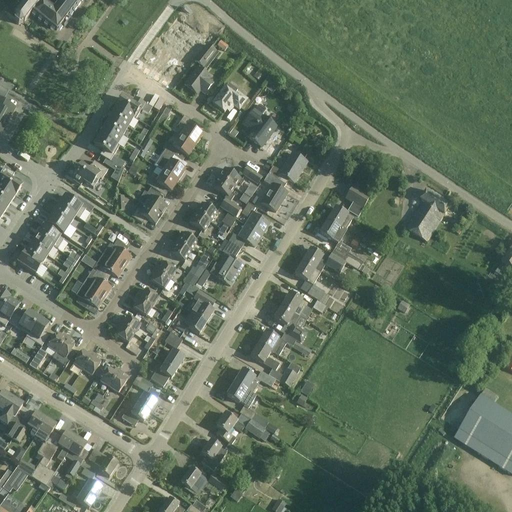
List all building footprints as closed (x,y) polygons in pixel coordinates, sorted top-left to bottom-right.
[(14,0),(16,1),(5,16),(17,25),(22,23),(23,22),(23,23),(31,13),(56,31),(79,0),(14,0)] [(177,50),(192,31),(184,25),(184,26),(178,21),(167,35),(165,37),(168,40),(164,45),(170,49),(172,46),(177,50)] [(194,56),(205,42),(200,38),(199,37),(199,36),(192,31),(177,50),(182,54),(180,57),(186,61),(190,56),(192,58),(194,56)] [(195,63),(203,69),(216,52),(208,46),(195,63)] [(165,66),(157,59),(156,59),(156,60),(154,63),(154,62),(153,63),(154,63),(161,69),(162,69),(162,70),(165,66),(165,65),(165,66)] [(174,72),(166,66),(165,66),(166,66),(165,66),(162,70),(171,76),(171,77),(172,76),(171,76),(172,75),(174,73),(174,72)] [(210,78),(198,69),(185,87),(186,86),(197,94),(196,95),(197,96),(200,91),(205,95),(213,85),(208,81),(210,78)] [(256,78),(261,81),(266,74),(261,70),(256,78)] [(271,78),(264,88),(273,95),(280,85),(271,78)] [(0,86),(0,116),(5,119),(10,111),(13,113),(16,108),(7,103),(4,101),(9,92),(0,86)] [(247,100),(228,86),(227,88),(225,87),(212,105),(224,114),(228,109),(231,112),(234,107),(239,111),(247,100)] [(131,104),(122,99),(116,108),(133,118),(133,119),(135,120),(144,105),(134,99),(131,104)] [(252,132),(247,138),(261,149),(276,129),(261,117),(265,112),(265,109),(260,106),(258,107),(254,112),(244,126),(252,132)] [(128,128),(133,119),(133,118),(116,108),(111,118),(128,128)] [(180,138),(195,148),(202,137),(191,130),(195,124),(184,117),(178,127),(181,129),(177,136),(180,138)] [(122,137),(128,128),(111,118),(105,127),(122,137)] [(117,146),(122,137),(105,127),(100,136),(117,146)] [(288,138),(287,137),(279,131),(264,151),(273,157),(278,151),(288,138)] [(117,146),(100,136),(94,146),(103,151),(99,156),(105,160),(110,163),(119,147),(117,146)] [(162,150),(167,153),(173,156),(177,151),(188,159),(195,148),(180,138),(173,148),(166,144),(162,150)] [(167,167),(163,173),(178,183),(185,172),(174,165),(178,159),(173,156),(167,153),(160,163),(167,167)] [(273,168),(268,176),(285,186),(289,181),(294,184),(300,175),(298,174),(305,163),(292,155),(280,173),(273,168)] [(105,160),(103,164),(114,172),(111,179),(118,184),(123,171),(110,163),(105,160)] [(81,166),(71,180),(80,186),(83,182),(93,189),(99,180),(101,181),(107,172),(94,163),(88,171),(81,166)] [(132,166),(128,173),(133,175),(137,168),(132,166)] [(1,174),(0,174),(0,186),(15,197),(21,187),(11,180),(14,175),(4,168),(1,174)] [(262,179),(247,169),(242,176),(257,186),(262,179)] [(225,170),(219,179),(235,189),(238,184),(241,186),(244,182),(225,170)] [(171,194),(178,183),(163,173),(159,178),(153,174),(146,185),(156,191),(160,186),(171,194)] [(282,192),(285,186),(268,176),(264,183),(271,188),(261,204),(276,214),(281,206),(279,205),(285,194),(282,192)] [(235,189),(219,179),(212,188),(228,198),(226,201),(225,201),(220,208),(236,219),(240,211),(230,204),(234,197),(231,194),(235,189)] [(251,185),(244,195),(250,199),(257,189),(251,185)] [(0,199),(9,206),(15,197),(0,186),(0,199)] [(335,209),(328,221),(345,232),(352,220),(356,222),(363,210),(370,199),(352,189),(345,200),(352,205),(348,213),(347,212),(347,213),(348,214),(347,216),(335,209)] [(144,193),(138,202),(161,217),(167,208),(157,202),(160,197),(150,190),(147,195),(144,193)] [(428,244),(451,207),(426,191),(420,201),(424,203),(407,231),(428,244)] [(65,197),(59,206),(79,220),(85,211),(90,214),(94,209),(77,198),(74,203),(65,197)] [(0,199),(0,212),(3,215),(9,206),(0,199)] [(161,217),(138,202),(144,207),(141,212),(137,210),(132,218),(142,225),(145,220),(155,226),(161,217)] [(202,204),(196,214),(210,224),(217,214),(202,204)] [(248,204),(243,211),(249,215),(253,208),(248,204)] [(59,206),(53,215),(69,226),(73,221),(75,218),(76,219),(79,221),(79,220),(59,206)] [(210,224),(196,214),(189,224),(204,233),(210,224)] [(47,223),(46,225),(63,236),(70,240),(76,231),(69,226),(53,215),(47,223)] [(253,215),(245,227),(262,237),(269,225),(253,215)] [(345,232),(328,221),(319,235),(332,242),(338,245),(345,232)] [(36,237),(53,248),(57,251),(63,241),(43,227),(36,237)] [(254,248),(262,237),(245,227),(238,238),(254,248)] [(176,244),(191,253),(197,243),(183,234),(176,244)] [(244,244),(237,240),(238,238),(233,235),(228,242),(233,246),(240,250),(244,244)] [(36,237),(30,246),(47,257),(53,248),(36,237)] [(218,251),(234,260),(240,250),(233,246),(228,242),(228,243),(224,241),(218,251)] [(109,245),(103,255),(124,269),(131,259),(125,255),(128,249),(116,242),(113,247),(109,245)] [(184,263),(191,253),(176,244),(170,254),(184,263)] [(30,246),(25,255),(24,254),(23,255),(41,266),(47,257),(30,246)] [(500,267),(495,273),(509,283),(507,286),(508,287),(506,289),(511,291),(511,289),(511,248),(510,251),(500,267)] [(331,256),(346,264),(358,272),(362,266),(347,257),(335,249),(331,256)] [(339,275),(346,264),(331,256),(328,261),(310,250),(303,263),(321,274),(325,266),(339,275)] [(41,266),(23,255),(17,264),(35,275),(41,266)] [(111,275),(118,279),(124,269),(103,255),(93,270),(96,273),(107,281),(111,275)] [(241,265),(230,259),(223,269),(216,265),(210,274),(218,278),(217,279),(230,287),(236,278),(234,277),(241,265)] [(201,260),(198,265),(205,269),(208,264),(205,263),(205,262),(201,260)] [(156,266),(154,271),(170,281),(176,272),(163,263),(160,269),(156,266)] [(321,274),(303,263),(294,276),(307,284),(313,287),(321,274)] [(364,268),(361,273),(367,277),(370,272),(364,268)] [(82,286),(104,300),(111,290),(104,285),(107,281),(96,273),(93,270),(82,286)] [(164,291),(170,281),(154,271),(151,275),(154,277),(151,282),(164,291)] [(199,280),(190,275),(187,280),(195,286),(199,280)] [(196,285),(202,288),(205,283),(200,280),(196,285)] [(97,310),(104,300),(82,286),(76,296),(79,298),(76,304),(87,311),(91,306),(97,310)] [(313,287),(308,296),(317,301),(319,302),(323,295),(324,293),(313,287)] [(210,310),(215,302),(194,289),(191,294),(195,297),(193,299),(198,303),(191,315),(195,317),(206,324),(214,313),(210,310)] [(136,298),(152,308),(158,299),(145,291),(142,296),(139,293),(136,298)] [(0,313),(9,299),(0,293),(0,313)] [(290,294),(281,307),(300,318),(306,322),(312,312),(306,308),(308,305),(303,302),(290,294)] [(146,318),(152,308),(136,298),(133,302),(136,304),(133,309),(146,318)] [(9,299),(0,313),(0,324),(5,328),(8,324),(12,327),(18,318),(13,315),(19,306),(9,300),(10,300),(9,299)] [(326,308),(316,302),(312,310),(322,315),(326,308)] [(410,307),(402,302),(397,310),(405,315),(410,307)] [(294,328),(300,318),(281,307),(274,320),(291,331),(288,336),(297,342),(302,333),(294,328)] [(18,318),(12,327),(27,336),(26,338),(38,319),(28,313),(23,321),(18,318)] [(199,336),(206,324),(195,317),(188,329),(199,336)] [(121,320),(118,325),(134,336),(138,331),(141,326),(127,318),(124,323),(121,320)] [(38,319),(26,338),(41,348),(48,337),(43,334),(48,325),(38,319)] [(310,333),(315,326),(307,322),(303,329),(310,333)] [(176,328),(184,333),(187,328),(179,323),(176,328)] [(134,336),(118,325),(115,329),(118,331),(115,336),(128,345),(134,336)] [(146,331),(153,335),(156,330),(149,325),(146,331)] [(266,332),(258,345),(271,353),(278,358),(286,344),(292,348),(295,343),(283,336),(280,341),(266,332)] [(183,342),(171,334),(164,344),(176,352),(183,342)] [(47,348),(56,354),(67,337),(63,335),(61,338),(56,335),(47,348)] [(141,336),(139,339),(148,345),(154,348),(157,343),(148,337),(146,340),(141,336)] [(71,340),(67,337),(56,354),(66,360),(74,347),(69,344),(71,340)] [(148,345),(145,350),(150,353),(154,348),(148,345)] [(271,353),(258,345),(250,358),(263,366),(272,371),(275,373),(280,366),(268,359),(271,353)] [(47,355),(40,351),(29,367),(36,372),(47,355)] [(511,351),(503,368),(511,373),(511,351)] [(73,365),(83,371),(93,355),(89,352),(87,355),(82,352),(73,365)] [(173,352),(166,362),(178,370),(184,359),(173,352)] [(98,358),(93,355),(83,371),(92,377),(101,364),(96,361),(98,358)] [(163,361),(157,356),(154,360),(160,365),(163,361)] [(166,362),(159,373),(157,371),(150,381),(163,389),(169,379),(171,380),(178,370),(166,362)] [(66,368),(59,364),(48,380),(55,384),(66,368)] [(300,371),(291,365),(287,371),(287,370),(283,377),(279,383),(289,389),(296,376),(300,371)] [(106,392),(106,393),(120,372),(116,369),(113,373),(108,369),(100,382),(109,388),(106,392)] [(234,384),(256,397),(252,395),(260,382),(271,389),(276,382),(261,373),(256,380),(242,371),(234,384)] [(124,375),(120,372),(106,393),(112,397),(115,392),(118,395),(127,381),(122,378),(124,375)] [(150,390),(140,383),(137,388),(147,394),(150,390)] [(301,393),(308,397),(313,386),(307,383),(301,393)] [(256,397),(234,384),(226,397),(239,405),(240,404),(245,407),(240,415),(252,422),(256,415),(248,410),(256,397)] [(135,401),(140,392),(132,387),(127,396),(135,401)] [(482,398),(494,405),(498,398),(486,391),(482,398)] [(0,418),(13,397),(4,392),(3,394),(2,394),(0,396),(0,418)] [(96,409),(98,405),(98,404),(102,397),(98,395),(94,402),(93,401),(90,405),(96,409)] [(144,395),(137,406),(150,414),(156,403),(144,395)] [(301,396),(296,404),(303,408),(307,400),(301,396)] [(23,403),(13,397),(0,418),(0,422),(7,427),(12,418),(14,419),(22,407),(21,406),(23,403)] [(81,402),(87,406),(90,402),(84,398),(81,402)] [(494,405),(482,398),(458,435),(477,448),(501,410),(494,405)] [(143,424),(150,414),(137,406),(134,410),(129,407),(121,420),(134,428),(139,421),(143,424)] [(477,448),(497,460),(511,436),(511,417),(501,410),(477,448)] [(29,435),(34,438),(47,418),(38,413),(36,415),(35,415),(28,427),(33,430),(29,435)] [(237,424),(225,415),(216,427),(220,430),(216,436),(232,446),(235,441),(228,436),(233,429),(240,434),(244,429),(237,424)] [(36,455),(43,459),(50,448),(45,445),(48,440),(56,427),(55,427),(56,424),(47,418),(34,438),(43,444),(36,455)] [(252,422),(246,431),(260,440),(266,432),(252,422)] [(12,440),(19,429),(10,424),(3,435),(12,440)] [(269,425),(265,431),(273,436),(277,430),(269,425)] [(25,433),(19,429),(12,440),(19,444),(25,433)] [(62,463),(77,437),(68,432),(67,434),(66,434),(60,442),(58,446),(63,449),(57,460),(62,463)] [(273,436),(270,440),(276,445),(279,441),(273,436)] [(511,436),(497,460),(509,468),(511,465),(511,436)] [(77,437),(62,463),(65,458),(74,463),(67,474),(73,478),(88,454),(83,451),(86,446),(85,446),(87,443),(77,437)] [(221,450),(211,442),(201,455),(206,458),(201,464),(213,473),(227,454),(221,450)] [(246,457),(229,445),(225,451),(235,458),(235,457),(243,462),(246,457)] [(56,452),(50,448),(43,459),(36,469),(34,473),(31,478),(41,484),(46,488),(49,490),(50,490),(53,486),(49,483),(54,474),(45,469),(56,452)] [(107,460),(94,451),(88,460),(96,464),(97,462),(101,465),(97,471),(109,479),(117,466),(107,459),(107,460)] [(265,465),(260,462),(255,470),(260,473),(265,465)] [(30,465),(24,474),(31,478),(34,473),(36,469),(30,465)] [(16,469),(4,486),(11,491),(12,488),(19,493),(29,478),(16,469)] [(88,472),(84,470),(81,474),(92,481),(95,476),(94,476),(88,472)] [(207,482),(191,470),(180,484),(191,491),(197,496),(207,482)] [(228,488),(213,476),(208,482),(224,494),(228,488)] [(89,482),(83,492),(95,500),(102,490),(89,482)] [(58,488),(64,492),(67,487),(61,483),(58,488)] [(41,484),(38,489),(47,494),(49,490),(46,488),(41,484)] [(95,500),(83,492),(76,503),(89,511),(95,500)] [(230,499),(236,503),(241,496),(235,492),(230,499)] [(76,506),(62,496),(58,502),(73,511),(76,506)] [(184,511),(169,500),(160,511),(184,511)] [(2,504),(0,507),(0,511),(30,511),(20,505),(16,511),(3,503),(2,504)]
